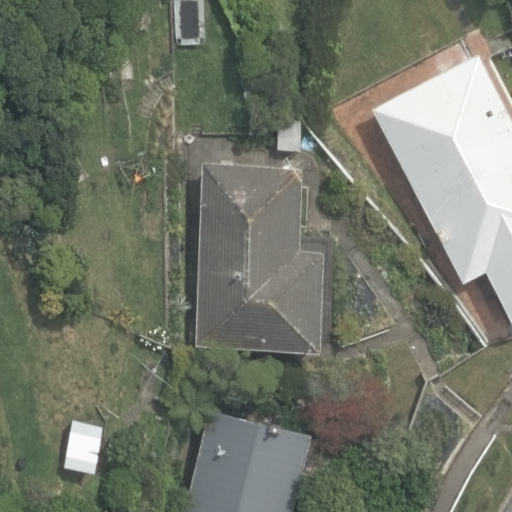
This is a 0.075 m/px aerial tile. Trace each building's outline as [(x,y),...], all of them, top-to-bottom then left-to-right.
[(491,265),(511,305),(511,104),(484,51),(379,106),(468,277),(491,265)] [(304,150),(305,115),(281,114),(280,149),(304,150)] [(201,342),(325,346),(328,247),(304,246),(307,164),(208,160),(201,342)] [(186,511),(295,511),(316,428),(213,403),(186,511)] [(96,472),(105,423),(73,417),(64,465),(96,472)]
